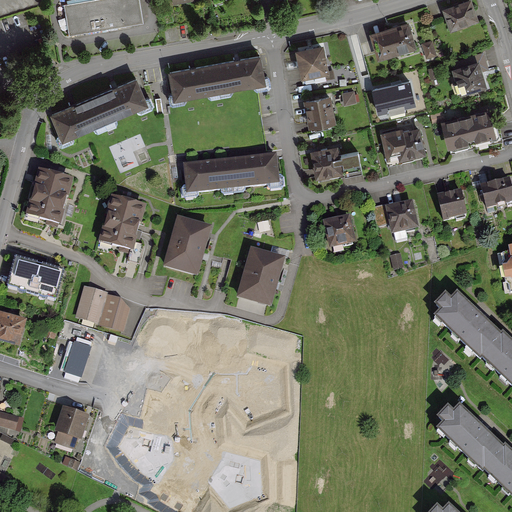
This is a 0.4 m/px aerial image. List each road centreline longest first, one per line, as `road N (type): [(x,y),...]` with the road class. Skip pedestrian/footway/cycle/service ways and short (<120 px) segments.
road 1 (residential): [(271,35),(303,192),(318,197),(511,150)]
road 2 (residential): [(271,35),(94,67),(67,78),(39,107)]
road 3 (residential): [(414,0),(271,35)]
